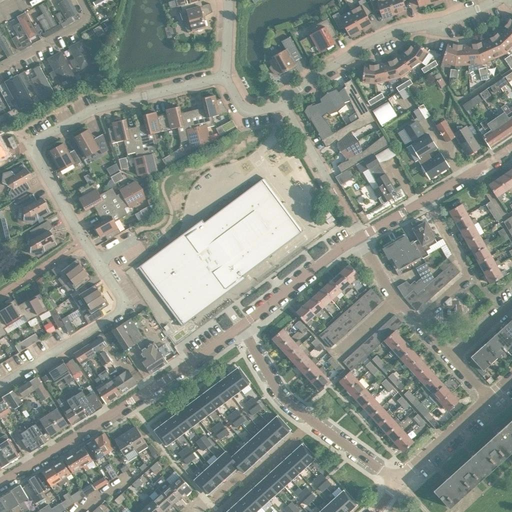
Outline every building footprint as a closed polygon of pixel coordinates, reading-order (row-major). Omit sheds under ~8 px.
[(78,15),(70,0),(62,0),(64,2),(58,6),(66,22),(78,15)] [(185,23),(185,26),(188,32),(187,32),(187,33),(196,30),(199,32),(202,31),(203,28),(206,28),(203,20),(203,16),(212,12),(209,3),(201,5),(200,0),(197,1),(182,5),(183,10),(175,13),(180,12),(183,20),(185,23)] [(350,11),(360,30),(361,29),(364,32),(371,26),(367,17),(365,14),(370,11),(364,0),(360,0),(358,1),(360,5),(350,11)] [(380,12),(383,18),(394,14),(388,0),(369,0),(373,10),(379,8),(380,11),(380,12)] [(388,0),(394,14),(395,14),(397,17),(406,12),(403,3),(401,0),(388,0)] [(57,25),(45,4),(39,7),(43,16),(37,18),(45,31),(57,25)] [(359,30),(360,30),(350,11),(339,17),(337,13),(332,16),(339,28),(344,25),(346,29),(351,37),(360,34),(359,30)] [(25,15),(16,19),(27,38),(28,37),(30,41),(38,37),(32,27),(25,15)] [(302,46),(308,57),(312,55),(313,55),(316,54),(315,53),(319,51),(319,52),(334,44),(331,39),(337,35),(327,18),(307,29),(310,35),(299,41),(302,46)] [(100,23),(103,29),(111,25),(107,19),(100,23)] [(42,33),(38,24),(33,26),(38,36),(42,33),(44,37),(62,27),(60,23),(42,33)] [(511,26),(507,23),(504,26),(504,28),(502,30),(501,29),(501,30),(511,41),(511,26)] [(1,29),(0,29),(0,44),(7,58),(14,55),(1,29)] [(497,33),(494,36),(505,53),(511,46),(511,41),(501,30),(500,30),(501,31),(499,33),(497,33)] [(27,38),(19,42),(16,36),(11,38),(16,48),(20,50),(32,44),(30,41),(28,37),(27,38)] [(295,65),(289,54),(297,50),(289,36),(281,41),(285,49),(272,57),(269,60),(271,65),(269,67),(274,74),(280,72),(281,73),(295,65)] [(486,41),(485,40),(493,58),(505,53),(494,36),(489,38),(489,40),(486,41)] [(480,42),(476,44),(481,64),(493,58),(485,40),(485,41),(482,43),(480,42)] [(408,50),(421,62),(428,52),(424,48),(421,46),(420,46),(414,41),(413,42),(414,43),(412,45),(411,46),(408,50)] [(82,42),(68,49),(80,70),(93,63),(82,42)] [(441,61),(454,65),(457,45),(452,44),(451,44),(448,44),(448,42),(447,42),(444,51),(443,55),(441,61)] [(462,45),(457,45),(454,65),(468,65),(466,44),(466,46),(463,46),(462,45)] [(476,64),(478,69),(482,68),(481,64),(476,44),(471,44),(470,45),(467,46),(467,44),(466,44),(468,65),(476,64)] [(401,56),(400,55),(410,70),(421,62),(408,50),(404,52),(404,54),(401,56)] [(61,53),(47,60),(60,83),(73,76),(61,53)] [(410,70),(400,55),(400,56),(397,58),(396,58),(392,61),(399,77),(410,70)] [(430,69),(437,65),(435,60),(428,64),(430,69)] [(383,64),(383,63),(387,80),(399,77),(392,61),(387,62),(387,63),(383,64)] [(96,62),(90,65),(94,71),(99,68),(96,62)] [(387,80),(383,63),(382,63),(383,64),(379,65),(378,64),(373,65),(375,83),(387,80)] [(362,82),(375,83),(373,65),(369,65),(367,66),(364,66),(364,64),(363,64),(363,73),(362,73),(362,77),(362,82)] [(423,73),(430,69),(428,64),(421,69),(423,73)] [(54,94),(39,66),(33,70),(37,77),(31,80),(42,101),(54,94)] [(24,71),(18,74),(32,99),(36,96),(35,94),(36,94),(28,80),(28,79),(24,71)] [(18,77),(9,82),(24,108),(33,103),(18,77)] [(500,88),(507,83),(503,78),(496,82),(500,88)] [(351,122),(346,125),(346,126),(370,112),(351,79),(350,79),(350,80),(344,83),(345,86),(338,92),(336,89),(327,92),(326,92),(338,111),(345,105),(344,102),(349,100),(355,112),(348,117),(351,122)] [(405,88),(412,83),(409,79),(402,83),(405,88)] [(493,92),(500,88),(496,82),(490,87),(493,92)] [(398,92),(402,90),(405,88),(402,83),(396,87),(398,92)] [(483,99),(490,95),(486,89),(479,94),(483,99)] [(327,112),(329,114),(338,111),(326,92),(326,93),(320,99),(321,102),(311,106),(311,105),(312,104),(311,104),(307,106),(304,111),(310,122),(310,121),(309,119),(310,119),(318,133),(318,134),(322,140),(321,140),(346,126),(346,125),(333,132),(322,116),(327,112)] [(377,101),(384,97),(381,93),(374,97),(377,101)] [(201,98),(204,109),(204,108),(206,117),(212,116),(228,112),(220,98),(217,99),(217,101),(215,101),(214,95),(201,98)] [(475,105),(481,101),(477,95),(471,99),(475,105)] [(370,105),(377,101),(374,97),(367,101),(370,105)] [(466,111),(475,105),(471,99),(462,105),(466,111)] [(389,102),(374,111),(381,124),(396,115),(389,102)] [(420,121),(430,115),(424,104),(413,110),(420,121)] [(511,106),(508,109),(506,106),(504,105),(500,107),(504,112),(511,123),(511,106)] [(165,114),(161,115),(165,130),(177,127),(183,125),(180,114),(178,106),(166,109),(167,115),(165,116),(165,114)] [(202,108),(189,111),(193,128),(199,126),(203,146),(210,142),(206,127),(214,125),(212,116),(206,117),(204,108),(204,109),(202,109),(202,108)] [(193,128),(189,111),(182,113),(182,114),(180,114),(183,125),(177,127),(180,141),(188,139),(190,147),(201,147),(203,146),(199,126),(193,128)] [(142,115),(145,125),(147,134),(153,132),(153,133),(165,130),(161,115),(158,116),(159,117),(157,118),(155,112),(142,115)] [(370,112),(346,126),(321,140),(321,141),(322,140),(325,146),(325,147),(330,145),(336,140),(338,141),(336,142),(339,151),(338,151),(339,152),(358,141),(352,133),(351,134),(350,132),(375,121),(370,112)] [(508,137),(511,133),(511,123),(504,112),(495,118),(508,137)] [(499,142),(508,137),(495,118),(487,124),(499,142)] [(111,143),(123,140),(129,138),(127,130),(127,129),(125,119),(112,122),(114,128),(112,129),(111,127),(107,128),(111,143)] [(224,132),(235,126),(232,119),(220,126),(224,132)] [(453,134),(444,119),(436,125),(446,142),(455,137),(467,156),(479,148),(472,136),(476,133),(471,125),(467,127),(466,126),(453,134)] [(491,148),(499,142),(487,124),(484,120),(479,123),(486,133),(482,136),(491,148)] [(414,143),(411,145),(414,151),(421,147),(417,141),(419,139),(418,136),(422,133),(415,122),(404,129),(411,140),(412,140),(414,143)] [(129,129),(127,129),(127,130),(129,138),(123,140),(127,154),(135,152),(136,157),(133,158),(137,175),(148,176),(157,171),(153,153),(150,154),(148,149),(157,147),(153,133),(153,132),(147,134),(145,125),(143,126),(143,124),(129,128),(129,129)] [(219,134),(224,132),(220,126),(215,128),(219,134)] [(108,150),(102,134),(93,139),(88,129),(73,137),(84,157),(98,149),(101,153),(108,150)] [(419,139),(417,141),(421,147),(414,151),(411,145),(406,147),(415,161),(418,160),(428,153),(437,148),(428,134),(419,139)] [(358,141),(339,152),(340,152),(345,159),(347,158),(348,160),(341,163),(337,166),(341,172),(340,173),(341,173),(389,145),(384,135),(362,151),(361,150),(358,141)] [(80,162),(73,149),(68,152),(63,143),(49,151),(59,171),(73,163),(75,165),(80,162)] [(379,162),(396,155),(392,146),(375,154),(379,162)] [(179,157),(183,154),(184,154),(180,148),(175,151),(179,157)] [(174,160),(179,157),(175,151),(171,153),(174,160)] [(170,163),(174,160),(171,153),(166,156),(170,163)] [(428,153),(418,160),(420,164),(422,162),(423,164),(421,165),(429,179),(448,167),(440,153),(431,159),(428,153)] [(392,198),(389,193),(394,190),(385,174),(378,163),(373,154),(363,160),(368,169),(375,180),(379,187),(373,190),(374,191),(373,193),(375,197),(377,197),(381,204),(383,203),(384,204),(387,202),(387,201),(392,198)] [(162,159),(166,165),(170,163),(166,156),(162,159)] [(11,171),(3,173),(2,182),(12,187),(9,194),(12,198),(29,188),(25,181),(31,178),(23,164),(22,163),(22,164),(11,171)] [(110,174),(119,169),(116,163),(106,167),(110,174)] [(511,177),(508,171),(498,178),(506,190),(511,185),(511,177)] [(119,181),(123,178),(120,172),(115,174),(119,181)] [(114,183),(119,181),(115,174),(110,177),(114,183)] [(182,326),(241,281),(246,278),(243,275),(302,231),(302,230),(301,231),(262,179),(263,179),(262,178),(204,222),(202,219),(138,267),(138,268),(139,267),(182,324),(181,325),(182,326)] [(500,194),(506,190),(498,178),(488,185),(499,201),(503,198),(500,194)] [(94,207),(98,213),(142,188),(135,181),(119,190),(120,192),(116,195),(112,188),(99,195),(102,200),(94,204),(94,205),(95,206),(94,207)] [(85,210),(94,205),(94,204),(102,200),(99,195),(93,184),(80,191),(82,194),(83,194),(84,196),(78,199),(85,210)] [(102,219),(103,220),(104,221),(111,217),(114,222),(114,221),(127,215),(123,207),(127,205),(129,207),(145,198),(142,188),(98,213),(101,219),(102,219)] [(25,221),(31,224),(38,218),(49,212),(50,213),(50,212),(42,198),(37,201),(32,193),(15,203),(17,208),(18,208),(17,219),(17,221),(19,222),(20,223),(22,223),(24,223),(25,221)] [(488,209),(493,206),(490,201),(485,204),(488,209)] [(455,221),(467,214),(461,204),(449,211),(455,221)] [(148,215),(152,212),(149,205),(144,208),(148,215)] [(143,217),(148,215),(144,208),(139,211),(143,217)] [(490,211),(493,216),(498,213),(495,208),(490,211)] [(498,213),(493,216),(496,221),(501,218),(498,213)] [(471,220),(467,214),(455,221),(461,231),(473,225),(477,222),(475,218),(471,220)] [(103,220),(94,226),(100,237),(106,234),(107,236),(105,237),(107,240),(120,233),(114,221),(114,222),(111,217),(104,221),(103,220)] [(508,231),(511,229),(511,224),(508,218),(503,221),(508,231)] [(49,231),(52,228),(48,221),(30,231),(34,238),(31,240),(30,252),(38,256),(45,250),(56,244),(56,245),(57,245),(49,231)] [(436,242),(432,237),(433,235),(433,233),(431,232),(430,232),(424,222),(423,223),(422,222),(419,224),(419,226),(413,229),(419,239),(418,239),(413,242),(422,257),(427,254),(425,251),(430,248),(428,246),(436,242)] [(479,235),(473,225),(461,231),(466,242),(479,235)] [(497,231),(500,236),(506,233),(503,228),(497,231)] [(400,270),(422,257),(413,242),(412,240),(409,242),(405,233),(382,246),(388,258),(392,256),(393,258),(390,260),(398,276),(402,273),(400,270)] [(506,233),(500,236),(503,241),(509,238),(506,233)] [(472,252),(485,245),(479,235),(466,242),(472,252)] [(490,255),(485,245),(472,252),(478,262),(490,255)] [(478,262),(484,273),(496,266),(501,263),(498,259),(494,261),(490,255),(478,262)] [(443,271),(447,267),(451,263),(447,258),(439,266),(443,271)] [(83,269),(76,259),(69,264),(65,260),(51,269),(55,275),(58,273),(60,276),(58,278),(62,285),(83,269)] [(415,268),(418,273),(428,268),(425,262),(415,268)] [(451,263),(447,267),(455,276),(459,272),(451,263)] [(359,275),(349,264),(340,272),(349,283),(359,275)] [(500,272),(496,266),(484,273),(490,283),(507,274),(504,270),(500,272)] [(443,271),(451,279),(455,276),(447,267),(443,271)] [(418,273),(421,278),(434,278),(428,268),(418,273)] [(67,291),(71,289),(73,292),(70,294),(71,296),(73,298),(79,295),(78,294),(87,289),(86,286),(84,284),(91,279),(83,269),(62,285),(67,291)] [(446,283),(451,279),(443,271),(438,274),(446,283)] [(344,287),(349,283),(340,272),(331,280),(341,291),(344,294),(348,291),(344,287)] [(442,287),(446,283),(438,274),(434,278),(442,287)] [(422,289),(425,286),(430,282),(434,278),(421,278),(420,279),(420,278),(415,282),(422,289)] [(430,282),(438,291),(442,287),(434,278),(430,282)] [(336,295),(341,291),(331,280),(322,288),(332,299),(335,302),(339,299),(336,295)] [(422,289),(415,282),(414,280),(409,284),(409,285),(413,290),(417,294),(421,290),(422,289)] [(406,281),(397,286),(400,291),(409,285),(409,284),(406,281)] [(433,295),(438,291),(430,282),(425,286),(433,295)] [(79,295),(85,305),(101,294),(95,284),(87,289),(78,294),(79,295)] [(400,291),(404,298),(413,290),(409,285),(400,291)] [(421,290),(429,299),(433,295),(425,286),(422,289),(421,290)] [(314,296),(323,307),(332,299),(322,288),(314,296)] [(362,296),(366,300),(370,296),(374,292),(371,288),(362,296)] [(417,294),(413,290),(404,298),(408,302),(412,298),(417,294)] [(421,290),(417,294),(425,303),(429,299),(421,290)] [(378,305),(382,301),(374,292),(370,296),(378,305)] [(49,310),(39,293),(29,299),(38,316),(49,310)] [(89,311),(83,316),(88,324),(103,315),(100,310),(108,305),(101,294),(85,305),(89,311)] [(425,303),(417,294),(412,298),(420,307),(425,303)] [(318,311),(323,307),(314,296),(305,304),(314,314),(318,318),(321,315),(318,311)] [(353,304),(357,308),(361,304),(366,300),(362,296),(353,304)] [(373,309),(378,305),(370,296),(366,300),(373,309)] [(420,307),(412,298),(408,302),(416,311),(420,307)] [(18,305),(14,299),(4,305),(14,322),(24,316),(24,315),(17,305),(18,305)] [(38,316),(29,299),(18,305),(17,305),(24,315),(24,316),(27,322),(38,316)] [(369,312),(373,309),(366,300),(361,304),(369,312)] [(312,323),(309,319),(314,314),(305,304),(296,312),(305,323),(309,326),(312,323)] [(345,312),(348,316),(353,312),(357,308),(353,304),(345,312)] [(357,308),(365,316),(369,312),(361,304),(357,308)] [(4,305),(0,307),(0,322),(4,328),(14,322),(4,305)] [(57,312),(54,307),(48,310),(51,315),(57,312)] [(360,320),(365,316),(357,308),(353,312),(360,320)] [(51,315),(58,328),(64,325),(61,319),(57,312),(51,315)] [(340,324),(344,320),(348,316),(345,312),(336,319),(340,324)] [(348,316),(356,324),(360,320),(353,312),(348,316)] [(394,314),(394,315),(390,318),(398,327),(403,323),(394,314)] [(69,335),(76,331),(67,315),(61,319),(64,325),(69,335)] [(352,328),(356,324),(348,316),(344,320),(352,328)] [(125,350),(133,344),(144,338),(130,318),(111,330),(125,350)] [(386,322),(394,331),(394,330),(394,331),(398,327),(390,318),(386,322)] [(327,327),(331,331),(335,327),(340,324),(336,319),(327,327)] [(299,320),(294,324),(299,329),(304,325),(299,320)] [(352,328),(344,320),(340,324),(347,332),(352,328)] [(501,325),(503,327),(500,330),(511,343),(511,328),(505,321),(501,325)] [(48,334),(54,330),(49,322),(43,326),(48,334)] [(381,326),(389,335),(394,331),(386,322),(381,326)] [(169,334),(177,329),(175,325),(170,328),(167,324),(164,327),(169,334)] [(343,336),(347,332),(340,324),(335,327),(343,336)] [(308,329),(304,325),(299,329),(303,334),(308,329)] [(377,330),(385,339),(389,335),(381,326),(377,330)] [(318,335),(322,339),(327,335),(331,331),(327,327),(318,335)] [(343,336),(335,327),(331,331),(339,340),(343,336)] [(272,338),(280,347),(290,337),(282,329),(272,338)] [(381,343),(384,340),(385,339),(377,330),(373,334),(381,343)] [(389,335),(385,339),(384,340),(381,343),(380,343),(384,347),(387,344),(392,349),(402,339),(394,331),(394,330),(394,331),(389,335)] [(495,330),(490,334),(506,351),(505,350),(511,343),(500,330),(497,333),(495,330)] [(334,344),(339,340),(331,331),(327,335),(334,344)] [(30,336),(34,343),(39,340),(35,333),(30,336)] [(368,338),(376,347),(380,343),(381,343),(373,334),(368,338)] [(488,340),(485,343),(498,357),(505,350),(505,351),(506,351),(490,334),(486,338),(488,340)] [(334,344),(327,335),(322,339),(330,348),(334,344)] [(25,339),(29,346),(34,343),(30,336),(25,339)] [(287,355),(288,356),(298,346),(301,343),(298,340),(295,343),(290,337),(280,347),(287,355)] [(311,342),(316,347),(320,343),(316,338),(311,342)] [(372,351),(376,347),(368,338),(364,342),(372,351)] [(19,342),(24,349),(29,346),(25,339),(19,342)] [(400,358),(410,348),(402,339),(392,349),(388,352),(392,356),(395,353),(400,358)] [(19,342),(14,345),(18,352),(24,349),(19,342)] [(150,374),(167,362),(153,342),(145,347),(140,350),(141,352),(140,353),(143,358),(141,360),(150,374)] [(368,355),(372,351),(364,342),(360,346),(368,355)] [(320,343),(316,347),(319,351),(324,347),(320,343)] [(498,357),(485,343),(482,346),(480,344),(476,347),(491,364),(492,364),(491,363),(498,357)] [(88,360),(96,355),(89,344),(81,349),(88,360)] [(294,363),(296,365),(306,355),(309,352),(306,349),(303,351),(298,346),(288,356),(294,363)] [(363,359),(368,355),(360,346),(355,350),(363,359)] [(491,364),(476,347),(472,351),(474,353),(470,356),(472,359),(483,370),(490,364),(491,364)] [(418,357),(410,348),(400,358),(396,361),(399,365),(403,361),(408,367),(418,357)] [(80,365),(88,360),(81,349),(73,353),(80,365)] [(355,350),(351,354),(359,362),(363,359),(355,350)] [(119,375),(119,374),(103,351),(96,355),(121,393),(136,383),(127,369),(119,375)] [(351,354),(347,357),(355,366),(359,362),(351,354)] [(304,373),(311,367),(314,364),(317,361),(314,357),(311,360),(306,355),(296,365),(302,372),(304,373)] [(372,359),(376,364),(380,359),(376,355),(372,359)] [(327,360),(331,364),(336,360),(332,356),(327,360)] [(350,370),(355,366),(347,357),(342,361),(350,370)] [(416,375),(426,366),(418,357),(408,367),(416,375)] [(73,375),(79,371),(72,359),(65,363),(73,375)] [(380,359),(376,364),(380,368),(384,364),(380,359)] [(475,368),(482,376),(486,373),(483,370),(472,359),(469,362),(475,368)] [(63,377),(70,372),(62,360),(54,365),(63,377)] [(336,360),(331,364),(335,369),(340,365),(336,360)] [(365,365),(369,370),(373,366),(369,361),(365,365)] [(311,367),(304,373),(312,382),(322,373),(325,370),(322,366),(319,369),(314,364),(311,367)] [(55,382),(63,377),(54,365),(47,369),(49,373),(51,376),(55,382)] [(377,370),(373,366),(369,370),(373,374),(377,370)] [(434,375),(426,366),(416,375),(424,384),(434,375)] [(237,369),(229,375),(240,390),(248,384),(237,369)] [(349,371),(339,381),(347,390),(357,380),(349,371)] [(43,381),(51,376),(49,373),(41,377),(43,381)] [(320,391),(330,382),(322,373),(312,382),(320,391)] [(387,377),(392,381),(396,377),(392,373),(387,377)] [(121,393),(109,375),(104,377),(107,382),(106,383),(104,381),(103,382),(113,398),(121,393)] [(229,375),(221,381),(232,396),(240,390),(229,375)] [(427,388),(432,393),(442,383),(434,375),(424,384),(420,387),(423,391),(427,388)] [(46,392),(36,376),(14,391),(19,399),(35,389),(40,396),(46,392)] [(96,389),(106,403),(113,398),(103,382),(99,376),(94,379),(99,387),(96,389)] [(396,377),(392,381),(396,386),(400,381),(396,377)] [(381,383),(385,387),(389,383),(385,379),(381,383)] [(365,389),(357,380),(347,390),(355,398),(365,389)] [(221,381),(212,387),(223,402),(232,396),(221,381)] [(389,383),(385,387),(389,392),(393,388),(389,383)] [(432,393),(440,402),(450,392),(442,383),(432,393)] [(95,410),(102,405),(90,386),(87,388),(86,387),(82,390),(95,410)] [(88,415),(95,410),(82,390),(80,387),(72,392),(74,395),(88,415)] [(212,387),(204,393),(215,408),(223,402),(212,387)] [(370,394),(365,389),(355,398),(363,407),(373,398),(377,395),(373,391),(370,394)] [(14,409),(18,406),(22,404),(19,399),(14,391),(13,390),(5,395),(14,409)] [(403,394),(407,399),(412,395),(408,390),(403,394)] [(439,409),(443,405),(448,411),(458,401),(450,392),(440,402),(436,405),(439,409)] [(204,393),(196,399),(207,414),(215,408),(204,393)] [(70,405),(80,420),(88,415),(74,395),(67,400),(70,405)] [(412,395),(407,399),(411,403),(416,399),(412,395)] [(397,400),(401,405),(405,401),(401,396),(397,400)] [(0,416),(10,411),(1,397),(0,397),(0,416)] [(253,397),(248,401),(251,405),(256,402),(253,397)] [(371,416),(381,406),(373,398),(363,407),(371,416)] [(196,399),(187,405),(199,420),(207,414),(196,399)] [(248,401),(243,404),(246,409),(251,405),(248,401)] [(405,401),(401,405),(405,409),(409,405),(405,401)] [(72,425),(80,420),(70,405),(66,407),(63,402),(59,405),(72,425)] [(461,409),(456,403),(453,406),(458,412),(461,409)] [(258,404),(253,407),(257,412),(262,408),(258,404)] [(187,405),(179,411),(191,426),(199,420),(187,405)] [(386,412),(381,406),(371,416),(379,425),(389,415),(392,413),(388,409),(386,412)] [(253,407),(248,411),(252,416),(257,412),(253,407)] [(59,430),(67,424),(57,408),(48,414),(59,430)] [(419,412),(423,416),(428,412),(424,408),(419,412)] [(236,409),(231,413),(235,417),(240,414),(236,409)] [(179,411),(171,417),(182,432),(191,426),(179,411)] [(428,412),(423,416),(435,429),(439,426),(440,428),(441,427),(428,412)] [(231,413),(226,416),(230,421),(235,417),(231,413)] [(59,430),(48,414),(40,419),(50,435),(59,430)] [(413,418),(417,422),(421,418),(417,414),(413,418)] [(397,417),(394,420),(389,415),(379,425),(387,434),(397,424),(401,421),(397,417)] [(241,416),(237,420),(240,424),(245,421),(241,416)] [(171,417),(163,423),(174,438),(182,432),(171,417)] [(276,417),(268,424),(280,438),(288,431),(276,417)] [(421,418),(417,422),(421,427),(425,423),(421,418)] [(237,420),(232,423),(235,428),(240,424),(237,420)] [(511,422),(510,420),(510,421),(511,422),(501,430),(500,429),(500,430),(501,430),(496,435),(495,434),(496,435),(486,444),(485,443),(501,461),(500,460),(511,449),(511,422)] [(46,441),(33,421),(27,425),(28,428),(27,429),(38,447),(46,441)] [(220,421),(215,425),(219,429),(223,426),(220,421)] [(163,423),(154,430),(165,445),(174,438),(163,423)] [(268,424),(260,431),(273,445),(280,438),(268,424)] [(387,434),(394,442),(405,433),(397,424),(387,434)] [(215,425),(210,429),(213,433),(219,429),(215,425)] [(147,446),(135,426),(125,433),(134,448),(137,452),(147,446)] [(225,428),(220,432),(224,436),(229,433),(225,428)] [(29,452),(38,447),(27,429),(18,434),(29,452)] [(260,431),(253,437),(265,452),(273,445),(260,431)] [(220,432),(215,435),(219,440),(224,436),(220,432)] [(98,437),(94,439),(104,454),(106,458),(110,456),(107,452),(113,448),(104,433),(103,434),(102,433),(98,436),(99,437),(98,437)] [(124,455),(134,448),(125,433),(114,439),(124,455)] [(413,442),(405,433),(394,442),(403,451),(413,442)] [(0,447),(9,462),(19,456),(5,434),(0,437),(0,447)] [(204,435),(199,438),(203,443),(207,440),(204,435)] [(253,437),(245,445),(258,458),(265,452),(253,437)] [(86,444),(86,445),(85,445),(94,460),(104,454),(94,439),(91,441),(91,442),(90,442),(90,441),(86,444)] [(207,440),(203,443),(206,448),(211,444),(207,440)] [(500,460),(501,461),(485,443),(485,444),(485,445),(475,454),(475,453),(474,453),(475,454),(471,458),(470,457),(469,457),(470,458),(460,467),(459,466),(459,467),(475,484),(475,483),(487,472),(488,473),(488,472),(500,460)] [(245,445),(237,452),(250,465),(258,458),(245,445)] [(301,445),(293,452),(306,466),(313,459),(301,445)] [(77,449),(78,450),(74,453),(82,466),(85,470),(88,468),(86,464),(92,460),(83,446),(82,447),(81,446),(77,449)] [(187,446),(182,449),(186,454),(191,450),(187,446)] [(0,467),(9,462),(0,447),(0,467)] [(182,449),(177,453),(181,458),(186,454),(182,449)] [(224,452),(217,459),(229,473),(237,466),(230,458),(224,452)] [(237,452),(230,458),(237,466),(243,472),(250,465),(237,452)] [(293,452),(285,459),(298,473),(306,466),(293,452)] [(72,472),(82,466),(74,453),(69,455),(69,454),(64,457),(65,458),(64,459),(72,472)] [(192,453),(187,456),(191,461),(196,457),(192,453)] [(187,456),(182,460),(186,464),(191,461),(187,456)] [(217,459),(209,466),(222,480),(229,473),(217,459)] [(285,459),(278,466),(290,480),(298,473),(285,459)] [(56,463),(52,466),(60,480),(63,484),(68,480),(66,476),(70,473),(62,460),(61,461),(60,460),(56,462),(56,463)] [(104,466),(112,479),(117,476),(109,463),(104,466)] [(60,480),(52,466),(48,469),(47,468),(43,470),(43,471),(42,472),(51,486),(56,482),(58,486),(63,484),(60,480)] [(209,466),(201,473),(214,487),(222,480),(209,466)] [(278,466),(270,473),(283,487),(290,480),(278,466)] [(475,485),(475,484),(459,467),(460,468),(450,477),(449,476),(449,477),(445,481),(444,480),(444,481),(444,482),(434,491),(434,490),(433,490),(449,508),(450,507),(449,507),(461,495),(462,496),(463,496),(462,495),(474,484),(475,485)] [(201,473),(193,480),(206,494),(214,487),(201,473)] [(270,473),(262,480),(275,494),(283,487),(270,473)] [(321,473),(317,477),(321,481),(325,478),(321,473)] [(41,483),(36,475),(27,480),(29,483),(24,486),(35,503),(40,499),(37,494),(45,489),(44,487),(45,486),(43,482),(41,483)] [(170,484),(182,498),(192,489),(179,476),(170,484)] [(104,477),(93,483),(96,488),(107,482),(104,477)] [(317,477),(312,481),(316,486),(321,481),(317,477)] [(182,498),(170,484),(166,479),(157,487),(161,492),(172,504),(180,496),(182,498)] [(262,480),(255,487),(268,500),(275,494),(262,480)] [(327,480),(322,484),(326,488),(330,485),(327,480)] [(94,490),(90,484),(82,489),(86,496),(94,490)] [(322,484),(317,488),(321,493),(326,488),(322,484)] [(28,498),(20,485),(11,490),(22,510),(23,511),(26,511),(29,510),(23,501),(28,498)] [(163,511),(172,504),(161,492),(157,487),(154,491),(158,495),(152,500),(163,511)] [(255,487),(247,493),(260,507),(268,500),(255,487)] [(306,487),(301,491),(305,495),(309,491),(306,487)] [(81,489),(70,495),(74,502),(85,496),(81,489)] [(11,490),(2,495),(10,509),(10,508),(12,511),(18,511),(22,510),(11,490)] [(301,491),(296,495),(300,499),(305,495),(301,491)] [(343,491),(335,498),(347,511),(355,505),(343,491)] [(63,505),(65,508),(74,502),(70,495),(68,492),(63,495),(66,499),(61,502),(63,505)] [(247,493),(240,500),(250,511),(254,511),(260,507),(247,493)] [(312,493),(307,497),(311,502),(316,498),(312,493)] [(307,497),(303,501),(307,506),(311,502),(307,497)] [(347,511),(335,498),(327,505),(333,511),(347,511)] [(146,511),(162,511),(163,511),(152,500),(144,508),(146,511)] [(250,511),(240,500),(232,507),(236,511),(250,511)] [(59,511),(65,509),(61,502),(51,508),(49,504),(39,510),(40,511),(59,511)] [(291,502),(287,506),(291,510),(295,506),(291,502)]
